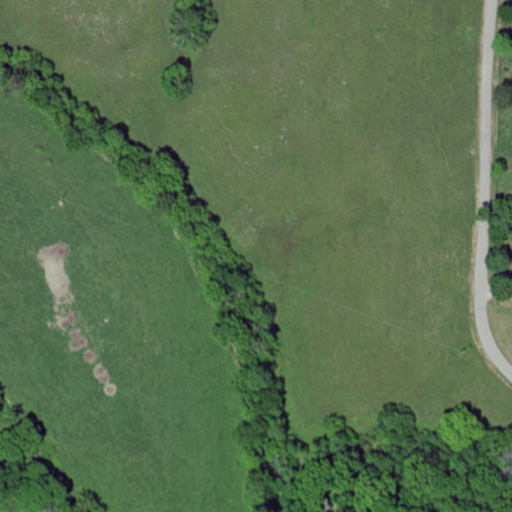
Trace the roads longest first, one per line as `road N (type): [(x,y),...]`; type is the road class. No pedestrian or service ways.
road 1 (residential): [(511,374),(488,341),(482,316),(493,0)]
road 2 (residential): [(511,449),(337,511)]
